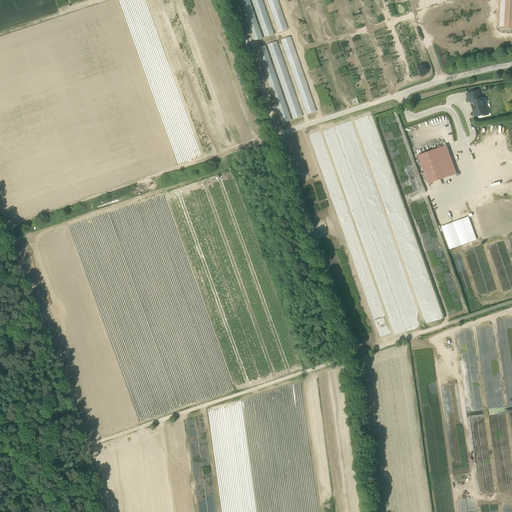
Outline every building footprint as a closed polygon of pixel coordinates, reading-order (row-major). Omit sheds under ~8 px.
[(238,0),(252,41),(262,38),(249,0),(238,0)] [(272,35),(261,0),(251,0),(262,37),(272,35)] [(286,30),(277,0),(266,0),(276,33),(286,30)] [(511,0),(499,0),(498,27),(511,28),(511,0)] [(315,112),(293,36),(283,39),(305,115),(315,112)] [(300,117),(279,41),(269,43),(291,119),(300,117)] [(281,123),(290,120),(266,45),(257,48),(281,123)] [(473,111),(475,116),(484,114),(485,115),(489,114),(487,108),(485,109),(482,98),(480,98),(479,94),(467,97),(469,101),(471,101),(472,105),(473,106),(474,110),(473,111)] [(446,145),(437,148),(445,171),(454,168),(446,145)] [(445,171),(437,148),(418,155),(426,178),(445,171)] [(445,171),(447,177),(456,174),(454,168),(445,171)] [(428,184),(447,177),(445,171),(426,178),(428,184)] [(464,219),(472,241),(477,240),(469,217),(464,219)] [(453,223),(461,245),(472,241),(464,219),(453,223)] [(453,223),(441,227),(449,249),(461,245),(453,223)] [(471,247),(452,254),(471,307),(511,293),(505,275),(483,282),(471,247)]
